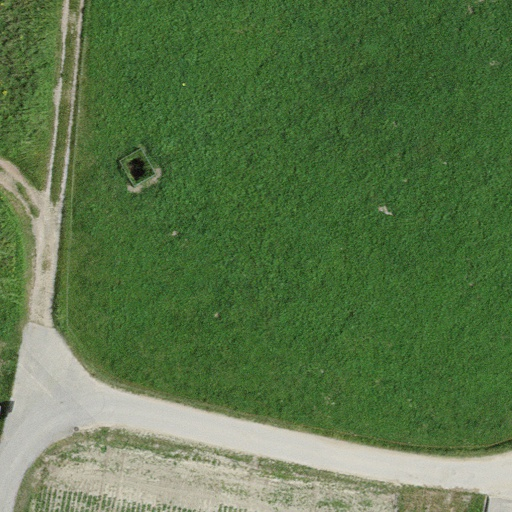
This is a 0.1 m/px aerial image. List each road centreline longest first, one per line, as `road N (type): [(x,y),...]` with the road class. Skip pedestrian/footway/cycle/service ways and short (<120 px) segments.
road 1 (track): [(15,511),(34,416),(511,483)]
road 2 (track): [(34,416),(76,198),(0,150)]
road 3 (track): [(90,0),(76,198)]
